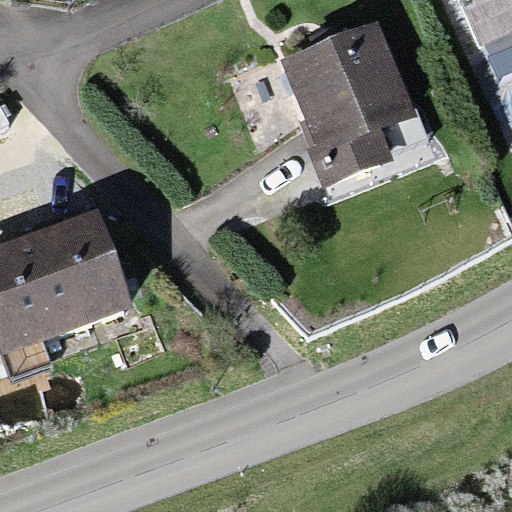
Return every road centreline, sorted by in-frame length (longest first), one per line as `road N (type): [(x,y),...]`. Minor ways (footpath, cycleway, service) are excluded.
road 1 (residential): [(151,0),(5,64),(214,288),(306,410)]
road 2 (secondary): [(306,410),(34,511)]
road 3 (secondary): [(511,321),(306,410)]
